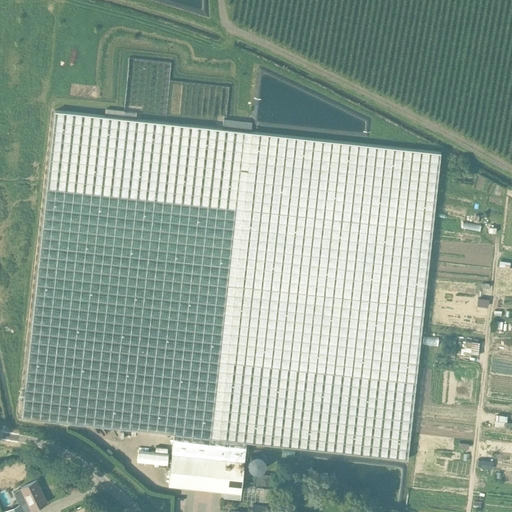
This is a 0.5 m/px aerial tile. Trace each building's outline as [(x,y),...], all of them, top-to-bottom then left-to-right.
[(256,131),(236,129),(144,119),(55,109),(21,417),(174,434),(168,485),(221,491),(221,494),(224,497),(240,498),(246,441),(264,443),(407,459),(414,400),(441,151),(286,134),(256,131)] [(478,354),(479,342),(461,340),(461,350),(463,350),(463,352),(478,354)] [(462,361),(449,360),(448,371),(461,372),(462,361)] [(505,421),(505,415),(494,414),(494,425),(510,426),(510,421),(505,421)] [(20,487),(26,501),(20,504),(3,511),(24,511),(30,509),(31,509),(47,502),(36,480),(20,487)]
